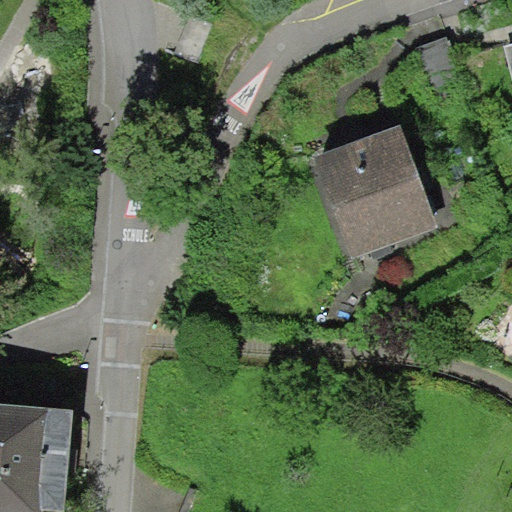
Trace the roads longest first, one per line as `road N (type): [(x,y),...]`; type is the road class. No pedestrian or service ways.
road 1 (residential): [(117,333),(173,252),(244,87),(315,21),(374,0)]
road 2 (residential): [(115,0),(130,65),(117,333)]
road 3 (residential): [(117,333),(109,511)]
road 4 (residential): [(0,363),(81,333),(117,333)]
